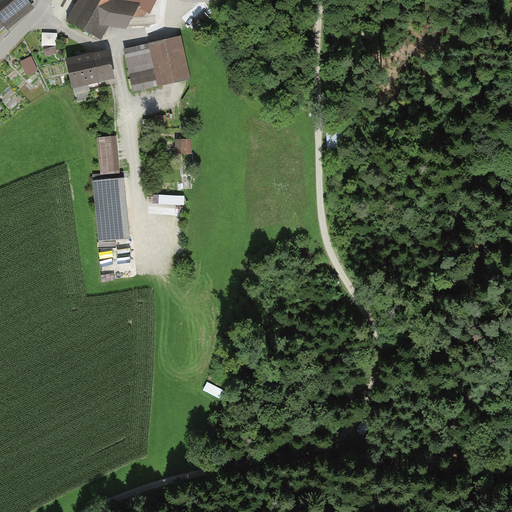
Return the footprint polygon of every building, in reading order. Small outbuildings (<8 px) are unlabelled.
[(0,0),(0,30),(31,5),(26,0),(0,0)] [(114,2),(110,0),(79,0),(67,26),(100,42),(107,28),(130,32),(142,8),(114,2)] [(45,33),(45,45),(58,45),(58,33),(45,33)] [(194,80),(182,37),(124,53),(136,96),(194,80)] [(58,52),(57,47),(46,49),(47,55),(58,52)] [(115,79),(109,50),(65,60),(72,89),(115,79)] [(28,76),(41,70),(33,55),(21,61),(28,76)] [(156,115),(156,126),(169,126),(168,114),(156,115)] [(342,122),(326,123),(328,162),(344,161),(342,122)] [(117,137),(97,139),(100,172),(120,170),(117,137)] [(193,156),(193,140),(168,140),(168,156),(193,156)] [(130,239),(125,177),(93,180),(98,242),(130,239)]
